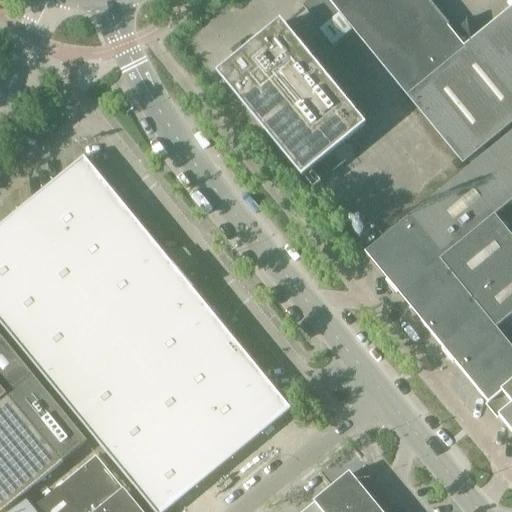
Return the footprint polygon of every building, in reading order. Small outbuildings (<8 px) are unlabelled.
[(320,28),(339,13),(328,0),(311,0),(303,6),(320,28)] [(328,0),(339,13),(339,14),(340,13),(463,164),(511,124),(511,8),(471,42),(469,27),(467,27),(468,28),(456,37),(426,0),(328,0)] [(339,15),(319,31),(332,46),(351,30),(339,15)] [(365,126),(281,24),(219,75),(303,177),(365,126)] [(365,253),(489,404),(511,432),(511,347),(497,329),(511,317),(511,236),(496,217),(511,203),(511,133),(468,170),(365,253)] [(153,511),(165,511),(290,410),(291,409),(84,158),(0,227),(0,323),(149,506),(153,511)] [(0,511),(2,511),(87,443),(0,336),(0,511)] [(141,511),(96,457),(37,505),(43,511),(141,511)] [(380,511),(350,474),(315,503),(315,504),(305,511),(380,511)] [(35,511),(26,501),(11,511),(35,511)]
